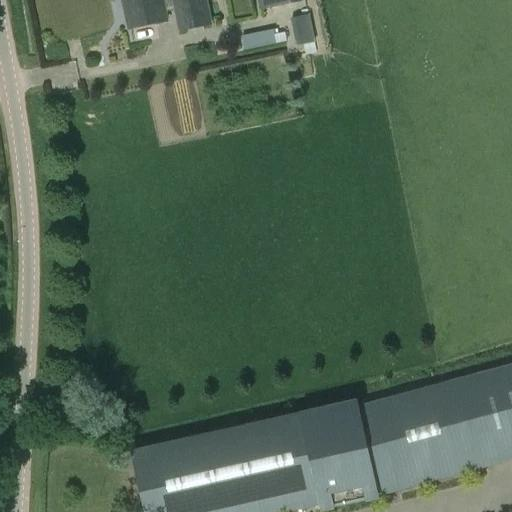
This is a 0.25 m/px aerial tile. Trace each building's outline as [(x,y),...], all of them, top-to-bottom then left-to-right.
[(167,20),(165,11),(173,9),(179,32),(213,25),(207,0),(122,0),(129,28),(167,20)] [(300,0),(257,0),(260,10),(301,2),(300,0)] [(314,42),(309,14),(290,18),(295,46),(314,42)] [(284,33),(274,35),(276,44),(286,42),(284,33)] [(303,413),(136,450),(149,511),(252,511),(322,496),(324,509),(374,498),(373,491),(511,453),(511,364),(354,407),(353,401),(303,412),(303,413)]
